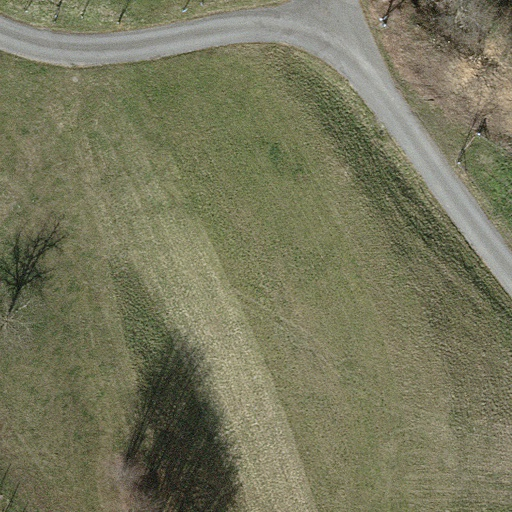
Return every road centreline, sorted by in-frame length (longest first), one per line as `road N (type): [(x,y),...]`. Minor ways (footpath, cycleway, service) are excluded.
road 1 (track): [(278,0),(321,7),(376,54),(511,233)]
road 2 (track): [(0,28),(33,42),(81,47),(276,0)]
